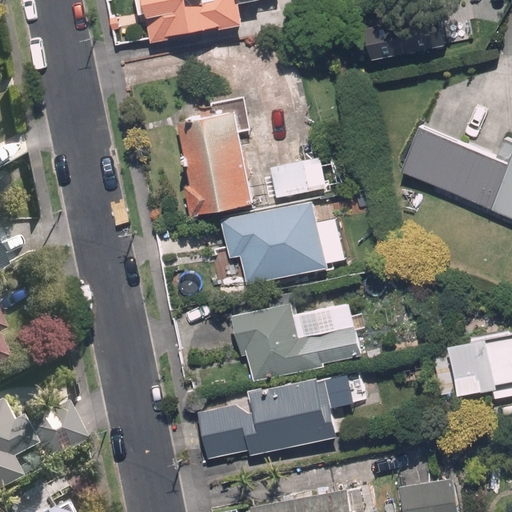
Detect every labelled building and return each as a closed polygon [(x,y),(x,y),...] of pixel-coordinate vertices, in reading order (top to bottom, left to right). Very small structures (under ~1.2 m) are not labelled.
[(148,11),(155,42),(173,38),(173,35),(222,25),(223,29),(246,24),(242,2),(250,0),(139,0),(142,13),(148,11)] [(238,113),(184,125),(198,190),(191,191),(197,219),(205,217),(204,215),(257,204),(238,113)] [(407,164),(511,207),(511,132),(504,150),(427,118),(407,164)] [(325,162),(277,172),(283,202),(331,191),(325,162)] [(316,204),(226,223),(234,262),(247,259),(254,290),(331,274),(316,204)] [(297,302),(238,315),(246,358),(254,357),(260,384),(330,370),(329,365),(365,358),(359,327),(304,338),(297,302)] [(511,333),(451,347),(452,349),(438,352),(447,398),(461,396),(461,397),(496,390),(498,401),(511,397),(511,333)] [(254,458),(342,439),(329,381),(321,383),(320,379),(252,393),(257,416),(240,406),(202,413),(212,461),(252,453),(254,458)] [(64,400),(20,423),(41,464),(85,441),(64,400)] [(0,487),(16,479),(0,448),(6,445),(0,433),(0,487)] [(318,461),(285,469),(290,489),(322,481),(318,461)] [(410,511),(461,511),(456,481),(406,490),(410,511)] [(256,511),(354,511),(349,488),(256,508),(256,511)] [(67,511),(61,500),(37,511),(67,511)]
